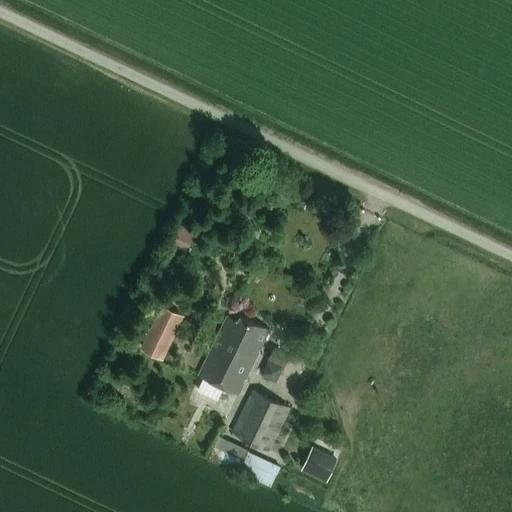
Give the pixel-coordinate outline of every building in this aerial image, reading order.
[(184,255),(194,233),(179,226),(169,248),(184,255)] [(161,305),(140,348),(164,359),(184,316),(161,305)] [(239,397),(269,333),(240,319),(237,326),(227,321),(199,378),(203,379),(197,390),(217,400),(222,389),(239,397)] [(283,367),(289,355),(273,348),(267,360),(283,367)] [(268,452),(290,411),(254,393),(233,434),(268,452)] [(315,443),(304,465),(327,476),(338,454),(315,443)] [(208,460),(271,489),(280,469),(249,454),(244,463),(213,449),(208,460)]
